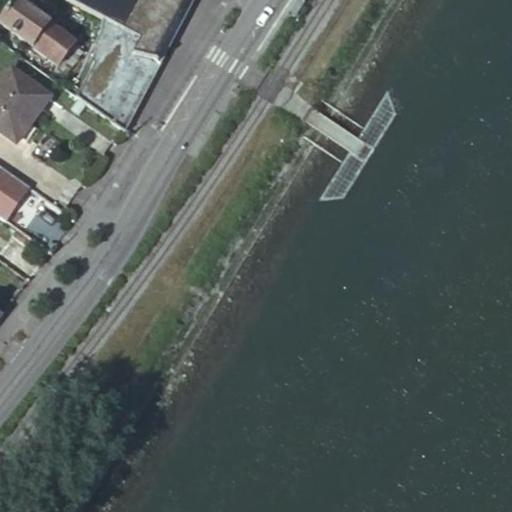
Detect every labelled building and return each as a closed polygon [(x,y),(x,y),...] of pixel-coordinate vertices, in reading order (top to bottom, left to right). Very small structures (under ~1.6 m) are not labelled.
[(82,84),(125,116),(186,0),(63,0),(113,27),(82,84)] [(74,42),(17,1),(0,24),(57,66),(74,42)] [(50,98),(11,71),(0,87),(0,131),(17,144),(50,98)] [(75,97),(119,129),(125,116),(82,84),(75,97)] [(0,219),(26,238),(33,229),(10,213),(28,188),(0,168),(0,219)]
